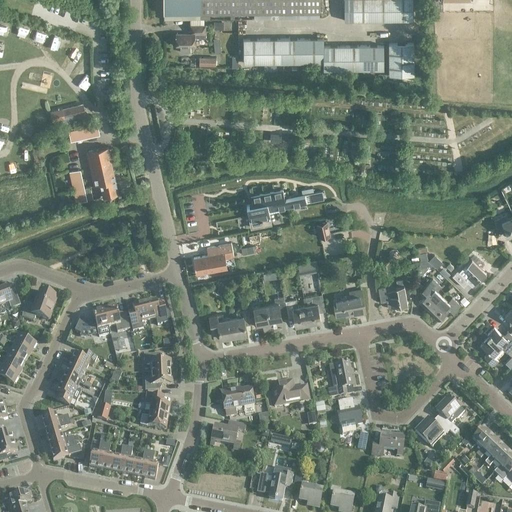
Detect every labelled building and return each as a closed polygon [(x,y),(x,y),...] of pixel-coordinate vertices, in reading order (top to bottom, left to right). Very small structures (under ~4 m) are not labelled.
[(199,0),(164,0),(165,13),(200,13),(199,0)] [(229,0),(199,0),(200,13),(230,13),(229,0)] [(229,0),(230,13),(254,13),(253,0),(229,0)] [(277,0),(253,0),(254,13),(278,13),(277,0)] [(277,0),(278,13),(320,12),(319,0),(277,0)] [(344,0),(345,20),(353,20),(373,20),(372,0),(344,0)] [(372,0),(373,20),(393,20),(392,0),(372,0)] [(392,0),(393,20),(413,20),(412,0),(392,0)] [(190,33),(176,33),(176,45),(180,45),(180,52),(190,51),(190,45),(195,45),(194,38),(206,38),(206,25),(190,25),(190,33)] [(263,38),(243,39),(243,63),(263,62),(263,38)] [(283,38),(263,38),(263,62),(283,62),(283,38)] [(303,62),(303,38),(283,38),(283,62),(303,62)] [(323,62),(323,69),(323,38),(303,38),(303,62),(323,62)] [(344,69),(343,45),(324,45),(324,38),(323,38),(323,69),(344,69)] [(414,75),(414,43),(389,43),(389,75),(414,75)] [(363,45),(343,45),(344,69),(364,69),(363,45)] [(364,69),(384,69),(384,45),(363,45),(364,69)] [(264,66),(264,74),(276,74),(276,66),(264,66)] [(62,108),(50,111),(52,121),(64,118),(85,113),(83,104),(62,108)] [(72,130),(74,140),(99,134),(97,125),(72,130)] [(102,196),(118,193),(108,146),(86,151),(93,185),(100,184),(102,196)] [(69,172),(75,202),(86,200),(84,189),(80,170),(69,172)] [(90,187),(84,189),(86,200),(93,198),(90,187)] [(279,208),(286,207),(284,198),(283,189),(250,195),(252,204),(246,205),(249,220),(259,218),(259,219),(262,218),(270,216),(269,213),(279,211),(279,208)] [(322,190),(313,192),(315,201),(324,199),(322,190)] [(284,198),(286,207),(306,203),(305,194),(284,198)] [(511,216),(509,218),(506,214),(494,220),(500,233),(505,231),(508,236),(511,233),(511,216)] [(326,222),(317,224),(320,237),(329,235),(326,222)] [(193,257),(196,273),(226,267),(225,259),(234,257),(231,243),(206,248),(208,254),(193,257)] [(434,255),(429,261),(437,268),(442,262),(434,255)] [(472,286),(486,271),(472,258),(466,264),(473,270),(466,278),(457,270),(452,275),(463,285),(466,281),(472,286)] [(424,295),(419,301),(429,310),(432,307),(442,295),(437,290),(441,286),(433,278),(420,291),(424,295)] [(388,307),(408,304),(404,284),(396,286),(398,295),(387,297),(385,285),(378,287),(381,301),(386,300),(388,307)] [(6,286),(0,288),(0,305),(8,302),(11,308),(20,305),(15,289),(8,291),(6,286)] [(359,313),(365,312),(361,289),(350,291),(351,296),(333,299),(337,315),(351,312),(351,314),(359,313)] [(34,306),(23,302),(22,317),(33,321),(36,315),(49,319),(57,296),(40,290),(34,306)] [(305,305),(308,323),(321,320),(319,312),(325,311),(322,294),(311,296),(312,304),(305,305)] [(442,295),(432,307),(429,310),(438,319),(447,309),(452,314),(460,305),(452,297),(448,301),(442,295)] [(144,301),(149,320),(156,318),(157,325),(168,322),(167,319),(164,308),(164,307),(158,309),(156,298),(144,301)] [(284,301),(288,317),(293,316),(295,325),(308,323),(305,305),(298,306),(296,298),(284,301)] [(142,321),(149,320),(144,301),(132,304),(135,315),(129,316),(133,331),(143,328),(142,321)] [(266,304),(271,330),(278,328),(277,321),(282,320),(282,318),(288,317),(284,301),(279,303),(279,302),(266,304)] [(104,307),(109,326),(115,325),(117,332),(130,329),(126,313),(118,315),(115,304),(104,307)] [(248,308),(251,324),(257,323),(257,324),(263,323),(264,331),(271,330),(266,304),(254,307),(253,307),(248,308)] [(80,317),(74,330),(81,333),(83,329),(87,331),(97,329),(99,337),(110,334),(109,326),(104,307),(92,310),(94,318),(86,320),(80,317)] [(251,324),(248,308),(247,308),(248,309),(236,311),(237,316),(230,318),(233,335),(238,335),(238,336),(246,334),(245,325),(251,324)] [(233,335),(230,318),(224,319),(223,314),(210,316),(213,335),(220,334),(221,339),(229,337),(229,336),(233,335)] [(485,356),(494,365),(499,361),(494,356),(502,347),(507,352),(511,346),(511,334),(508,330),(503,335),(494,327),(488,333),(490,335),(481,345),(489,352),(485,356)] [(19,333),(14,344),(30,353),(36,342),(19,333)] [(8,354),(25,363),(30,353),(14,344),(8,354)] [(70,363),(85,370),(88,364),(93,366),(97,357),(84,351),(82,356),(74,353),(70,363)] [(150,372),(171,371),(171,367),(172,366),(172,360),(159,360),(158,353),(143,354),(144,365),(150,365),(150,372)] [(8,354),(3,364),(19,373),(25,363),(8,354)] [(348,362),(335,364),(328,366),(333,388),(328,389),(329,397),(348,393),(347,387),(355,385),(352,373),(351,374),(348,362)] [(83,376),(85,370),(70,363),(65,372),(86,382),(87,378),(83,376)] [(19,373),(3,364),(0,369),(0,376),(14,384),(19,373)] [(171,376),(171,371),(150,372),(151,380),(145,380),(145,390),(160,389),(160,383),(173,383),(172,376),(171,376)] [(61,382),(77,389),(79,383),(84,385),(86,382),(65,372),(61,382)] [(275,406),(309,400),(306,386),(294,388),(292,380),(280,382),(279,381),(270,382),(271,384),(269,384),(271,400),(274,399),(275,406)] [(77,389),(61,382),(56,392),(59,393),(57,399),(69,405),(70,404),(74,406),(78,397),(74,395),(77,389)] [(224,409),(254,404),(251,388),(236,391),(236,389),(221,391),(224,409)] [(147,392),(146,392),(144,403),(150,404),(148,416),(142,415),(140,425),(147,426),(147,425),(166,428),(170,404),(160,402),(161,395),(147,392)] [(459,431),(451,423),(455,418),(456,419),(464,411),(448,396),(436,409),(443,416),(439,420),(449,430),(454,435),(459,431)] [(341,427),(342,434),(356,431),(355,424),(362,422),(359,404),(354,405),(353,397),(338,400),(339,409),(337,409),(340,427),(341,427)] [(100,404),(97,417),(106,420),(110,407),(100,404)] [(43,428),(69,420),(67,415),(56,418),(55,412),(40,417),(43,428)] [(439,420),(435,425),(427,418),(415,431),(426,441),(439,429),(445,435),(449,430),(439,420)] [(46,438),(61,434),(60,428),(70,425),(69,420),(43,428),(46,438)] [(244,431),(246,425),(229,422),(227,428),(214,425),(211,440),(212,440),(211,444),(213,445),(214,441),(234,444),(238,430),(244,431)] [(481,448),(492,436),(483,428),(479,432),(475,428),(462,442),(466,446),(468,444),(472,448),(476,443),(481,448)] [(0,444),(14,440),(13,439),(14,438),(13,433),(12,434),(10,429),(0,432),(0,444)] [(401,456),(404,436),(381,433),(379,442),(373,441),(371,455),(382,456),(383,449),(399,451),(399,456),(401,456)] [(61,434),(46,438),(49,449),(75,441),(73,436),(63,439),(61,434)] [(492,436),(481,448),(476,454),(480,458),(485,452),(490,457),(501,445),(492,436)] [(14,440),(0,444),(0,461),(7,460),(6,454),(17,451),(14,440)] [(75,441),(49,449),(53,460),(67,455),(81,451),(79,446),(76,446),(75,441)] [(88,466),(100,468),(105,442),(100,441),(98,452),(91,451),(88,466)] [(111,470),(114,455),(108,454),(110,444),(105,442),(100,468),(111,470)] [(499,466),(510,454),(501,445),(490,457),(485,462),(489,466),(494,461),(499,466)] [(111,470),(122,473),(127,447),(122,446),(120,456),(114,455),(111,470)] [(122,473),(132,475),(136,459),(130,458),(132,448),(127,447),(122,473)] [(132,475),(143,477),(149,451),(144,450),(142,460),(136,459),(132,475)] [(149,451),(143,477),(155,479),(158,464),(152,463),(155,452),(149,451)] [(499,466),(494,471),(498,476),(503,480),(506,477),(510,481),(511,482),(511,455),(510,454),(499,466)] [(260,475),(256,493),(262,494),(262,493),(269,494),(268,498),(282,500),(285,487),(290,488),(293,472),(290,471),(291,467),(283,466),(282,470),(274,468),(271,484),(265,482),(266,476),(260,475)] [(319,508),(322,488),(302,484),(299,500),(312,503),(311,506),(319,508)] [(28,490),(7,496),(10,506),(7,507),(8,511),(22,511),(27,511),(25,503),(30,501),(29,498),(30,497),(28,490)] [(350,511),(354,494),(333,490),(330,506),(344,509),(342,511),(350,511)] [(473,508),(476,494),(469,492),(466,507),(473,508)] [(396,509),(399,495),(392,494),(391,499),(378,497),(375,511),(389,511),(390,507),(396,509)] [(437,511),(439,504),(425,501),(423,508),(409,505),(408,511),(437,511)]
